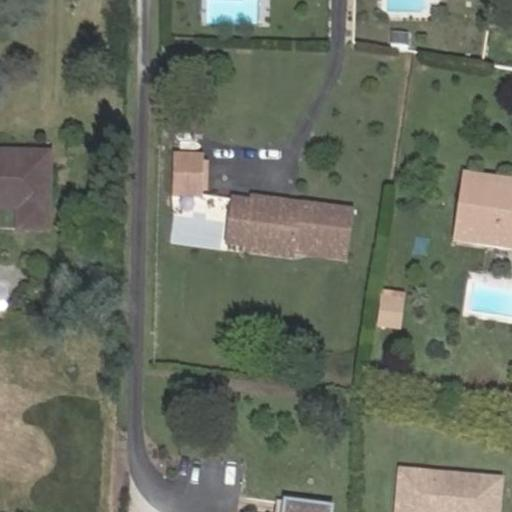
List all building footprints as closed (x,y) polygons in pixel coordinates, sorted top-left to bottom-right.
[(19,231),(48,231),(49,155),(0,153),(0,210),(19,211),(19,231)] [(203,195),(204,155),(173,154),(172,194),(203,195)] [(511,189),(466,183),(457,237),(511,246),(511,189)] [(292,253),(293,248),(243,241),(249,200),(295,207),(296,201),(296,197),(234,187),(226,249),(292,259),(292,253)] [(243,241),(293,248),(293,245),(348,253),(354,210),(296,201),(295,207),(249,200),(243,241)] [(293,245),(293,248),(292,253),(347,262),(348,253),(293,245)] [(400,332),(404,303),(383,300),(379,329),(400,332)] [(413,481),(400,480),(400,497),(412,497),(413,481)] [(498,511),(499,484),(413,481),(412,497),(400,497),(399,511),(498,511)]
